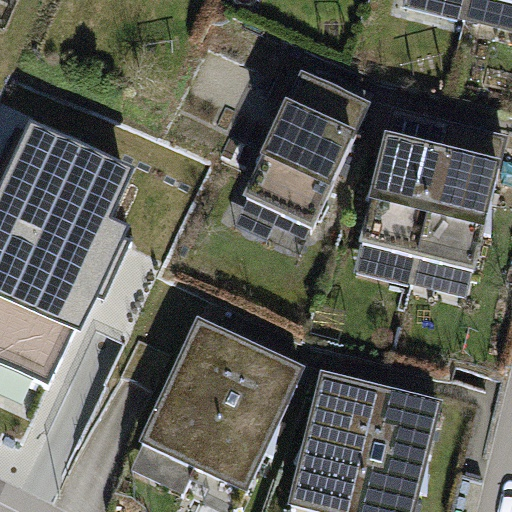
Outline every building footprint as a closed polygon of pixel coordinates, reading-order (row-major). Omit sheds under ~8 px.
[(412,0),(481,17),(485,0),(412,0)] [(511,0),(485,0),(481,17),(511,23),(511,0)] [(249,217),(324,252),(384,124),(309,89),(249,217)] [(367,265),(425,278),(458,140),(400,126),(367,265)] [(73,138),(12,138),(13,224),(0,224),(0,354),(82,369),(104,327),(103,256),(121,256),(121,172),(73,172),(73,138)] [(425,278),(481,292),(511,164),(511,152),(458,140),(425,278)] [(149,464),(203,489),(262,359),(208,335),(149,464)] [(203,489),(254,511),(256,511),(315,383),(262,359),(203,489)] [(303,511),(364,511),(390,408),(332,394),(303,511)] [(364,511),(424,511),(446,421),(390,408),(364,511)]
